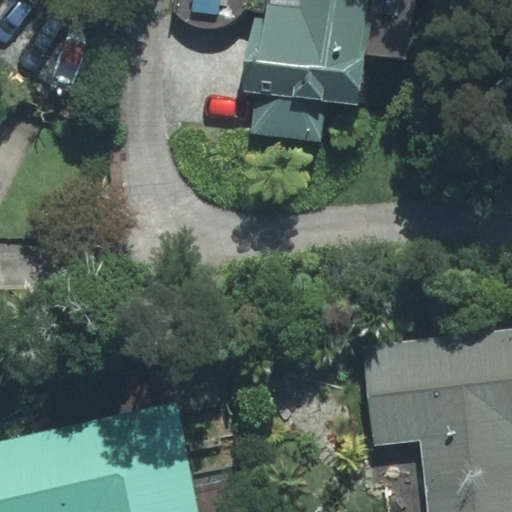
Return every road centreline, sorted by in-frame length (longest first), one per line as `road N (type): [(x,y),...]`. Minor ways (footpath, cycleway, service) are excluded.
road 1 (unknown): [(511,232),(164,219)]
road 2 (unknown): [(164,219),(157,0)]
road 3 (unknown): [(164,219),(0,232)]
